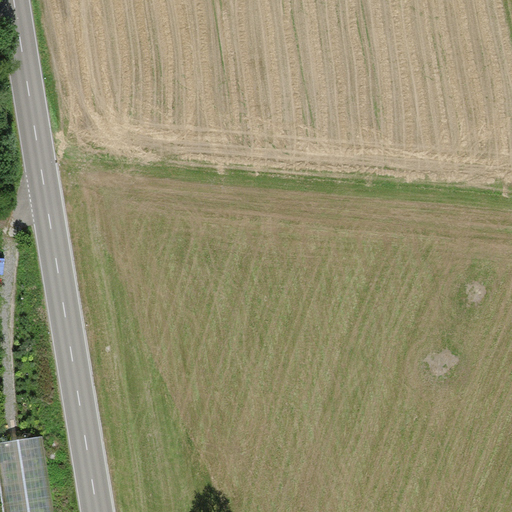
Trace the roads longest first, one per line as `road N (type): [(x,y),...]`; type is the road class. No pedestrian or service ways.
road 1 (secondary): [(13,0),(97,511)]
road 2 (track): [(10,428),(7,244),(44,186)]
